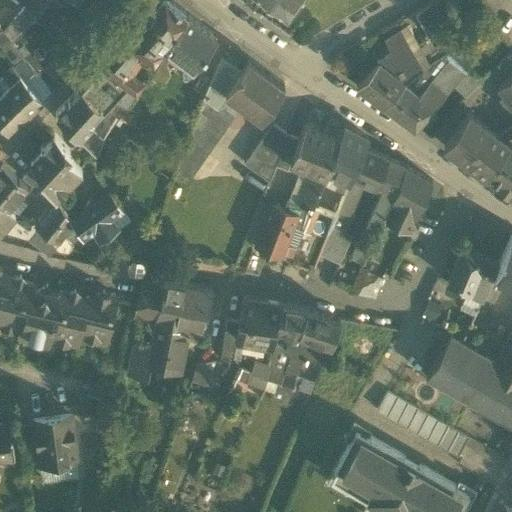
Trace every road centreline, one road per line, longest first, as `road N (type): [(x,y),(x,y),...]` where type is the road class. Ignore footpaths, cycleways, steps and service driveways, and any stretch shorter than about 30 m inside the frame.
road 1 (unknown): [(0,178),(287,200),(471,189)]
road 2 (residential): [(471,189),(395,311),(238,282)]
road 3 (unknown): [(407,293),(405,343),(372,393),(375,424),(465,481)]
road 4 (residential): [(471,189),(301,67)]
road 5 (residential): [(0,149),(144,0)]
road 6 (residential): [(301,67),(410,0)]
road 7 (residential): [(0,245),(123,272)]
